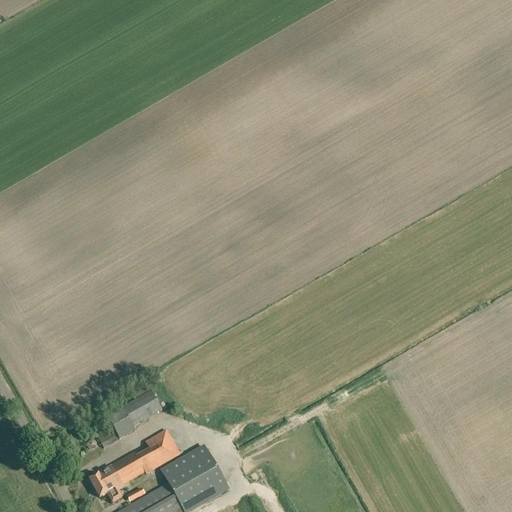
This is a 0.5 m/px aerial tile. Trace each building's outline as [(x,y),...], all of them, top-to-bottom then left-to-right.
[(119,441),(135,432),(133,428),(162,412),(148,387),(134,394),(137,400),(106,417),(119,441)] [(104,449),(118,441),(112,429),(97,438),(104,449)] [(146,475),(179,455),(165,431),(145,443),(149,449),(136,457),(134,453),(89,480),(99,499),(107,494),(112,503),(121,497),(118,491),(122,488),(121,486),(145,473),(146,475)] [(192,511),(230,491),(204,446),(160,471),(167,484),(118,511),(192,511)] [(130,504),(145,496),(141,489),(126,497),(130,504)]
